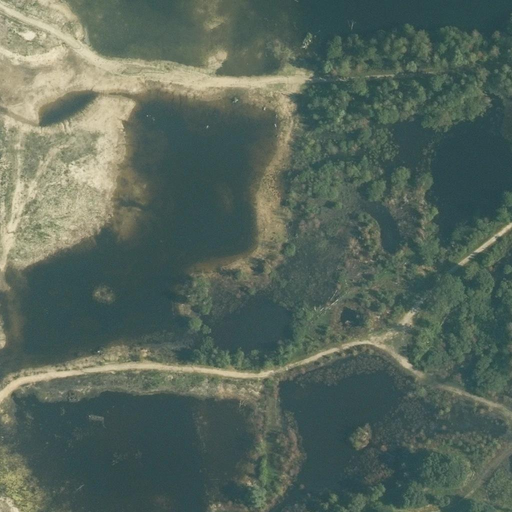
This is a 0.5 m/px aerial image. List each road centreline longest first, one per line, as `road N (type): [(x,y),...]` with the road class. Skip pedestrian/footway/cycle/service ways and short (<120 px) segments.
road 1 (track): [(0,397),(24,380),(130,365),(255,375),(354,343),(390,342),(417,373),(511,414)]
road 2 (track): [(390,342),(451,272),(511,226)]
